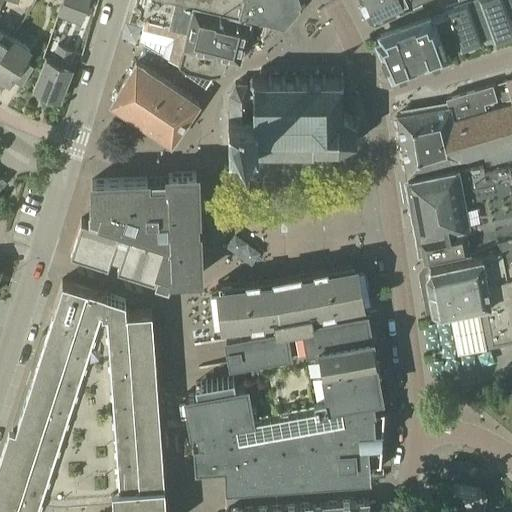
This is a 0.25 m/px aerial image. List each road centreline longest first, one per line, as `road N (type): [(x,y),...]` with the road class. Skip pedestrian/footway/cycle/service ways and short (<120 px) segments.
road 1 (residential): [(381,161),(293,184),(252,183),(220,166),(207,146),(206,111),(241,65),(356,52)]
road 2 (secondary): [(414,432),(381,161)]
road 3 (residential): [(70,171),(119,0)]
road 4 (residential): [(373,96),(511,55)]
road 5 (residential): [(41,259),(166,300)]
road 6 (residential): [(0,382),(41,259)]
